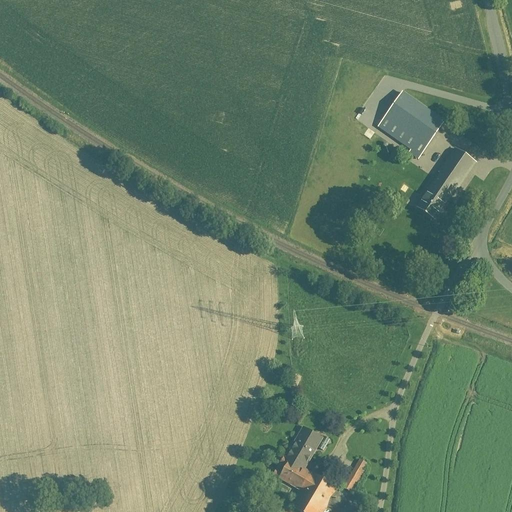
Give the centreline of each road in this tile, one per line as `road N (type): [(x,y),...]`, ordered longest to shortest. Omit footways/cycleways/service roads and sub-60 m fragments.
road 1 (unclassified): [(473,254),(410,364),(375,511)]
road 2 (residential): [(485,0),(511,119)]
